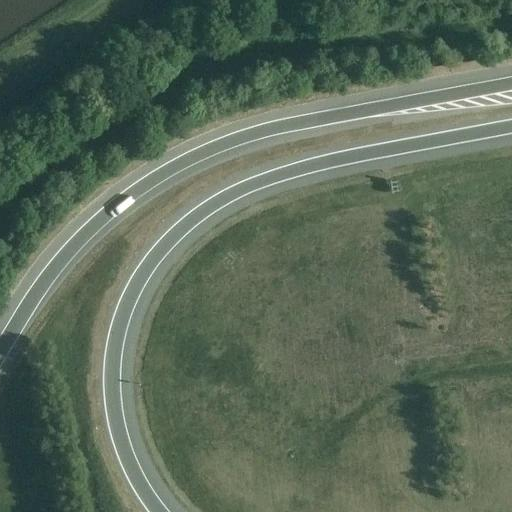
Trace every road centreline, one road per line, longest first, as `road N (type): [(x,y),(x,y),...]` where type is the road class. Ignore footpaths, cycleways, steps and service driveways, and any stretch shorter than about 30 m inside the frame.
road 1 (motorway): [(156,511),(120,436),(112,392),(116,336),(138,277),(180,229),(229,195),(318,164),(511,127)]
road 2 (motorway): [(511,84),(267,130),(148,180),(58,267),(0,351)]
